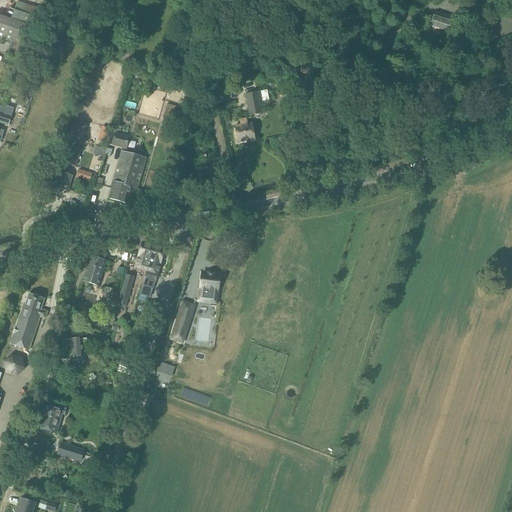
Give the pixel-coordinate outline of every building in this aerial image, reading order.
[(319,0),(319,3),(321,4),(321,7),(326,8),(327,5),(330,6),(331,2),(338,3),(338,0),(319,0)] [(0,44),(2,45),(4,40),(23,47),(37,8),(18,2),(11,20),(0,15),(0,44)] [(431,26),(449,32),(453,18),(435,12),(431,26)] [(479,26),(486,44),(498,40),(491,21),(479,26)] [(261,100),(260,92),(247,95),(251,115),(262,113),(260,101),(261,100)] [(171,124),(176,107),(167,104),(162,122),(171,124)] [(240,120),(241,125),(235,126),(238,143),(255,140),(252,123),(248,124),(247,119),(240,120)] [(106,144),(110,130),(102,127),(98,141),(106,144)] [(111,189),(112,189),(109,199),(127,204),(131,188),(137,190),(146,158),(127,153),(131,136),(116,132),(112,146),(122,148),(121,151),(113,182),(111,189)] [(70,146),(64,163),(76,167),(79,168),(81,161),(78,160),(82,150),(70,146)] [(63,168),(61,172),(56,188),(67,192),(73,176),(68,174),(70,170),(63,168)] [(79,170),(78,174),(76,177),(90,181),(92,175),(79,170)] [(137,261),(136,267),(147,270),(154,246),(143,243),(137,261)] [(147,270),(140,293),(140,295),(139,301),(148,303),(149,298),(150,298),(155,281),(158,273),(156,273),(158,267),(159,267),(165,249),(154,246),(147,270)] [(106,262),(90,257),(83,282),(98,287),(106,262)] [(200,289),(199,296),(217,298),(220,275),(202,273),(200,289)] [(118,305),(119,305),(118,308),(125,310),(126,307),(127,307),(134,277),(126,275),(118,305)] [(114,297),(116,291),(106,288),(102,301),(117,306),(119,299),(114,297)] [(24,308),(23,307),(10,345),(29,351),(40,317),(45,319),(48,312),(41,310),(44,299),(29,294),(24,308)] [(183,302),(171,340),(182,344),(194,306),(183,302)] [(114,322),(112,331),(118,333),(120,323),(114,322)] [(94,333),(91,341),(105,345),(108,337),(94,333)] [(71,358),(72,358),(73,367),(84,366),(83,357),(82,347),(82,339),(82,338),(70,339),(71,358)] [(12,355),(4,362),(7,373),(17,376),(25,369),(22,358),(12,355)] [(57,410),(44,406),(41,415),(61,420),(62,415),(65,415),(66,410),(58,407),(57,410)] [(37,428),(57,434),(61,420),(41,415),(37,428)] [(43,434),(35,431),(31,443),(40,446),(43,434)] [(61,443),(60,446),(59,450),(72,454),(74,447),(61,443)] [(33,511),(36,504),(21,499),(16,511),(33,511)] [(39,508),(51,511),(54,511),(57,505),(41,500),(39,508)]
